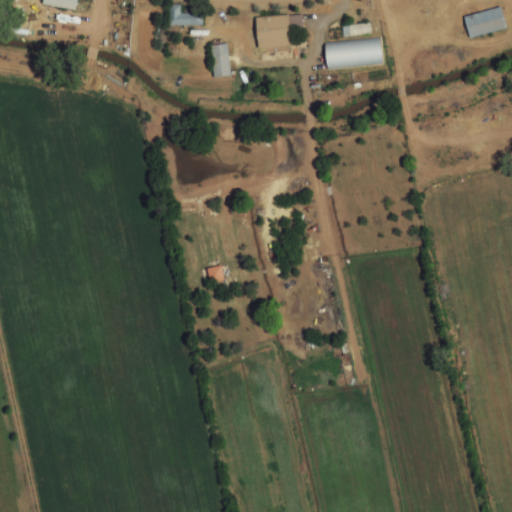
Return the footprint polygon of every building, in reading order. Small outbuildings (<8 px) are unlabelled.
[(80,12),(81,0),(43,0),(43,6),(80,12)] [(195,27),(195,14),(173,14),(173,6),(161,6),(161,27),(195,27)] [(500,29),(494,7),(455,19),(462,40),(500,29)] [(246,19),(248,49),(283,47),(282,33),(297,32),(296,15),(246,19)] [(363,36),(363,27),(337,27),(337,36),(363,36)] [(377,67),(374,38),(316,44),(319,72),(377,67)] [(205,45),(205,78),(222,78),(222,45),(205,45)] [(216,282),(215,267),(201,268),(202,283),(216,282)] [(307,290),(316,328),(327,325),(318,287),(307,290)]
